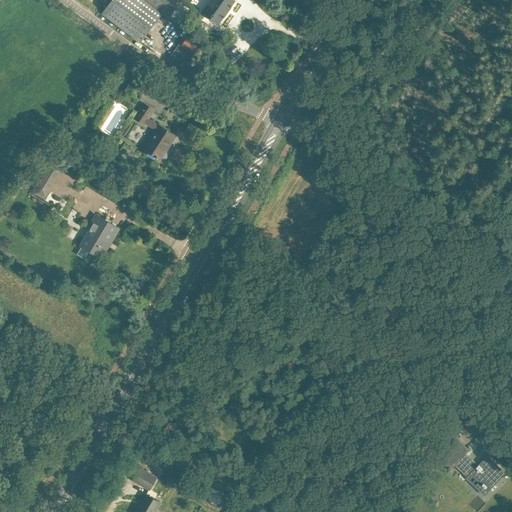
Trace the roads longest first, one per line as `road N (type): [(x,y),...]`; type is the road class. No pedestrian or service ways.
road 1 (secondary): [(55,511),(281,120)]
road 2 (unclassified): [(281,120),(511,297)]
road 3 (track): [(239,285),(312,316),(489,339)]
road 4 (unclassified): [(64,0),(192,87),(281,120)]
road 5 (secondary): [(281,120),(352,0)]
